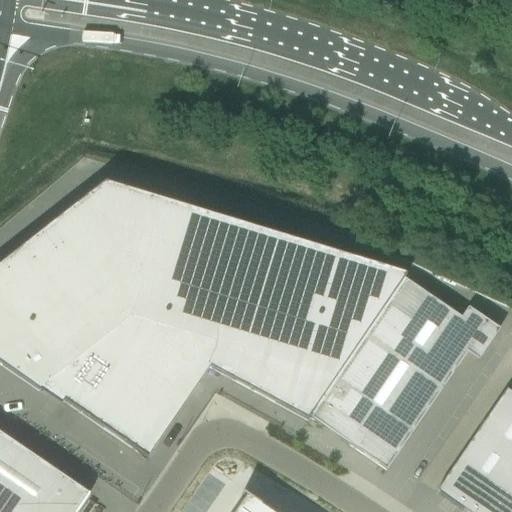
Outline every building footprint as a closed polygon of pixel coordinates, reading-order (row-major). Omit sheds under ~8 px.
[(104,188),(0,268),(0,367),(38,394),(42,390),(146,461),(209,370),(307,423),(406,279),(104,188)] [(404,283),(310,420),(386,472),(480,334),(404,283)] [(481,337),(490,344),(501,330),(492,323),(481,337)] [(511,511),(511,396),(506,392),(435,495),(460,511),(511,511)] [(0,511),(76,511),(87,497),(0,437),(0,511)]
